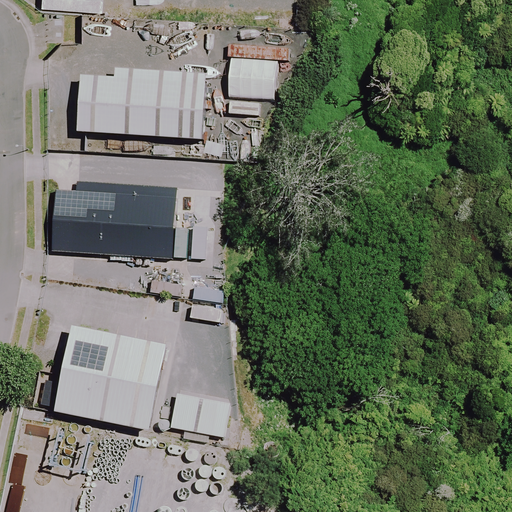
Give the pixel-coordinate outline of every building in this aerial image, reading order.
[(278,64),(232,62),(231,117),(261,118),(261,102),(277,102),(278,64)] [(231,92),(98,85),(95,147),(228,154),(231,92)] [(199,197),(71,189),(66,262),(195,269),(199,197)] [(150,284),(149,296),(183,299),(184,287),(150,284)] [(194,291),(193,304),(224,306),(225,293),(194,291)] [(172,348),(73,329),(62,387),(57,414),(155,433),(172,348)]
